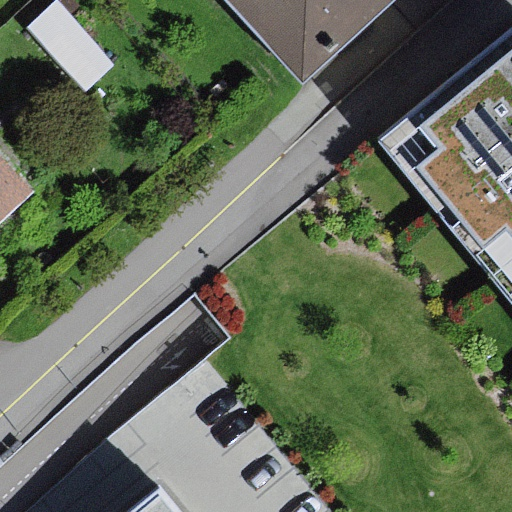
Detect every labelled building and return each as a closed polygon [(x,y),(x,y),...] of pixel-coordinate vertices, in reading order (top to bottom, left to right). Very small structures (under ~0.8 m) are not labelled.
[(225,0),(300,77),(379,0),(225,0)] [(61,8),(29,34),(86,106),(119,80),(61,8)] [(511,24),(376,133),(511,302),(511,24)] [(0,147),(0,234),(43,197),(0,147)] [(182,511),(158,482),(121,511),(182,511)]
